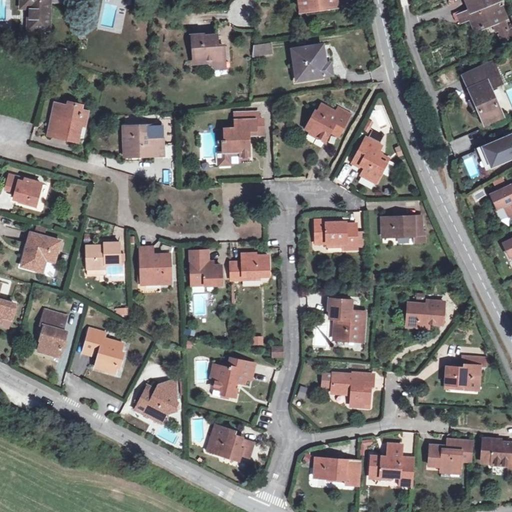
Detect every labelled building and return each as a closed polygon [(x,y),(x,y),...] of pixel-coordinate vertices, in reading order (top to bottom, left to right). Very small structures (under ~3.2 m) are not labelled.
[(50,3),(50,0),(21,0),(21,8),(30,8),(30,30),(50,30),(50,3)] [(336,7),(335,0),(300,0),(302,11),(310,10),(330,8),(336,7)] [(465,0),(470,12),(468,13),(470,20),(475,32),(493,25),(505,20),(508,19),(503,7),(501,8),(498,2),(502,0),(465,0)] [(470,20),(468,13),(457,17),(460,24),(470,20)] [(505,20),(493,25),(496,32),(498,31),(503,44),(511,39),(511,31),(510,32),(505,20)] [(215,64),(225,63),(224,47),(218,47),(217,35),(204,36),(204,34),(193,35),(195,60),(204,59),(211,64),(215,64)] [(254,45),(253,56),(273,53),(271,43),(254,45)] [(333,74),(328,44),(292,50),(297,80),(333,74)] [(503,83),(495,62),(471,72),(477,85),(469,89),(484,123),(497,118),(498,122),(504,119),(491,88),(503,83)] [(477,85),(471,72),(464,75),(469,89),(477,85)] [(84,126),(88,111),(80,109),(81,106),(69,103),(67,107),(55,104),(52,118),(56,119),(52,136),(77,141),(81,126),(84,126)] [(340,131),(349,115),(338,108),(335,112),(321,105),(314,118),(312,118),(307,128),(318,135),(317,138),(325,142),(332,130),(333,128),(340,131)] [(258,120),(258,113),(234,114),(235,131),(224,131),(225,141),(223,141),(223,153),(218,153),(219,166),(231,166),(231,163),(241,163),(241,158),(250,157),(249,143),(249,136),(248,131),(256,131),(256,135),(264,135),(263,119),(258,120)] [(497,118),(484,123),(486,127),(498,122),(497,118)] [(164,155),(163,127),(125,128),(126,146),(129,146),(129,156),(164,155)] [(370,139),(379,145),(383,139),(373,134),(370,139)] [(511,136),(478,150),(485,169),(509,159),(509,157),(511,155),(511,136)] [(379,182),(388,164),(380,160),(383,154),(380,153),(383,147),(379,145),(370,139),(368,138),(354,164),(359,166),(361,164),(365,166),(361,173),(379,182)] [(380,160),(388,164),(391,159),(383,154),(380,160)] [(37,203),(42,184),(10,175),(6,189),(14,191),(17,192),(15,197),(15,200),(27,203),(28,201),(37,203)] [(511,184),(491,195),(497,209),(504,205),(509,217),(511,215),(511,184)] [(421,234),(421,217),(382,218),(383,238),(413,237),(414,243),(424,242),(424,234),(421,234)] [(357,250),(357,227),(347,227),(346,223),(327,224),(327,223),(315,223),(316,244),(328,244),(343,243),(343,248),(343,250),(357,250)] [(54,262),(60,241),(31,233),(22,266),(32,269),(33,264),(44,267),(46,260),(54,262)] [(511,238),(503,243),(510,257),(511,256),(511,238)] [(121,264),(120,243),(105,243),(105,245),(105,250),(87,250),(87,269),(105,268),(105,264),(121,264)] [(154,256),(153,247),(141,247),(142,275),(147,275),(147,284),(172,283),(171,255),(154,256)] [(207,262),(207,251),(190,252),(192,282),(205,282),(205,285),(221,284),(220,266),(213,266),(208,267),(207,262)] [(231,264),(232,281),(243,281),(243,277),(258,277),(268,277),(267,256),(251,257),(251,255),(242,255),(243,263),(231,264)] [(147,275),(142,275),(138,275),(138,284),(147,284),(147,275)] [(0,300),(0,285),(0,284),(0,322),(1,323),(3,317),(11,319),(15,305),(0,300)] [(351,312),(352,301),(331,299),(330,319),(337,319),(335,340),(356,342),(357,333),(364,334),(366,313),(351,312)] [(442,325),(444,303),(427,302),(427,306),(409,305),(408,324),(417,325),(417,328),(428,329),(428,324),(442,325)] [(128,308),(116,306),(114,313),(127,315),(128,308)] [(43,318),(65,325),(66,318),(45,311),(43,318)] [(63,332),(65,325),(43,318),(41,326),(45,327),(39,347),(47,350),(46,353),(60,357),(66,333),(63,332)] [(104,340),(105,334),(90,330),(83,353),(91,355),(92,351),(100,353),(96,364),(105,367),(104,370),(115,373),(119,362),(121,363),(124,353),(121,352),(123,345),(104,340)] [(282,356),(282,348),(273,349),(274,357),(282,356)] [(485,367),(485,359),(462,357),(461,368),(446,367),(445,384),(465,386),(464,389),(478,389),(479,367),(485,367)] [(250,380),(253,364),(231,359),(229,368),(218,366),(216,379),(214,388),(222,390),(222,394),(235,397),(239,383),(245,384),(247,379),(250,380)] [(372,388),(373,376),(353,374),(352,376),(333,374),(333,375),(323,374),(322,386),(332,387),(332,392),(351,394),(350,406),(368,408),(369,388),(372,388)] [(169,383),(175,411),(178,410),(178,380),(169,383)] [(175,411),(169,383),(159,386),(155,392),(147,388),(139,402),(148,407),(145,411),(155,416),(153,419),(161,423),(166,414),(175,411)] [(299,386),(296,397),(304,398),(307,387),(299,386)] [(148,407),(139,402),(135,410),(153,419),(155,416),(145,411),(148,407)] [(233,435),(235,431),(215,425),(207,450),(220,454),(220,452),(239,458),(240,454),(249,457),(253,443),(241,440),(242,438),(233,435)] [(402,452),(414,452),(415,432),(403,432),(402,452)] [(511,469),(511,442),(495,441),(495,440),(483,439),(481,460),(491,461),(491,465),(509,467),(509,469),(511,469)] [(472,453),(473,442),(448,440),(448,447),(431,446),(430,466),(442,467),(442,473),(452,474),(453,470),(460,471),(461,461),(462,452),(472,453)] [(413,477),(415,459),(402,458),(402,445),(395,445),(389,444),(388,457),(371,456),(370,476),(392,478),(392,476),(399,476),(412,477),(413,477)] [(220,452),(220,454),(238,460),(239,458),(220,452)] [(462,452),(461,461),(471,462),(472,453),(462,452)] [(358,486),(360,462),(316,459),(315,478),(344,480),(344,485),(358,486)] [(412,477),(399,476),(399,485),(411,486),(412,477)]
